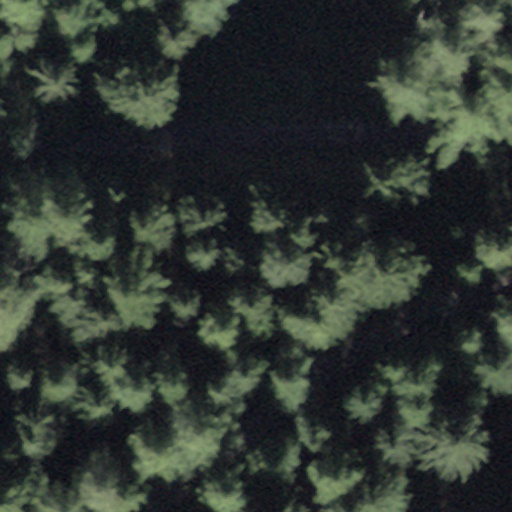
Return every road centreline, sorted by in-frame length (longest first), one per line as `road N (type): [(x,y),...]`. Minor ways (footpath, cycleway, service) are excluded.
road 1 (track): [(511,120),(0,150)]
road 2 (track): [(173,511),(511,267)]
